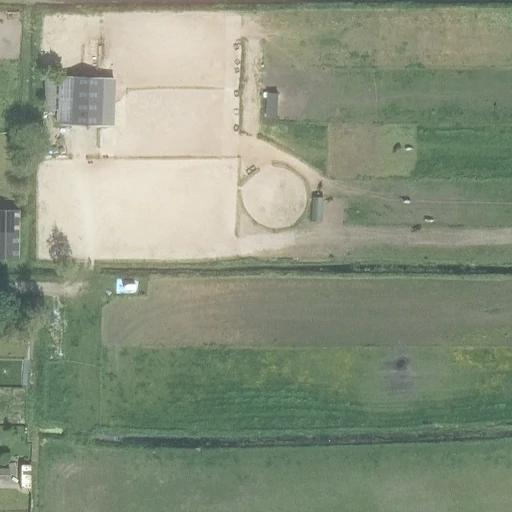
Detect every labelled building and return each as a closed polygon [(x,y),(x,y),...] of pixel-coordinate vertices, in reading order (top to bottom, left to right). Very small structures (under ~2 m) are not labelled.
[(45,76),(44,110),(55,110),(55,77),(45,76)] [(57,78),(56,126),(113,127),(114,79),(57,78)] [(0,209),(0,259),(18,260),(18,235),(19,235),(19,210),(0,209)] [(0,430),(0,444),(17,445),(17,431),(0,430)] [(20,466),(20,490),(29,490),(29,466),(20,466)] [(0,468),(0,481),(8,481),(8,469),(0,468)]
